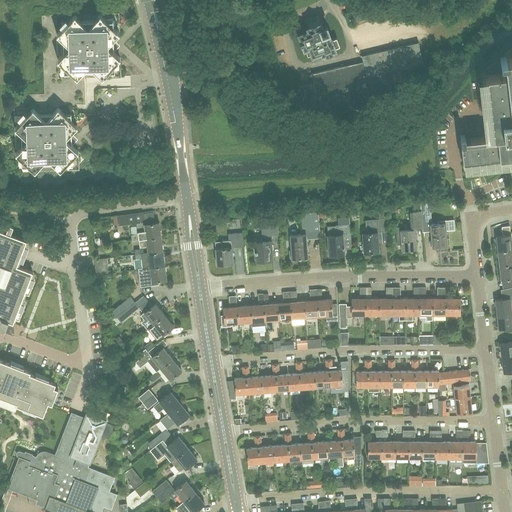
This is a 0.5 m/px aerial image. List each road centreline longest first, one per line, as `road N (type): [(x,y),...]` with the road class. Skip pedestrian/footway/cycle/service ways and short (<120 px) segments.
road 1 (residential): [(31,345),(85,358),(74,215),(186,198)]
road 2 (residential): [(199,284),(476,273)]
road 3 (residential): [(211,358),(485,348)]
road 4 (residential): [(222,429),(359,416),(493,420)]
road 5 (residential): [(234,500),(364,487),(501,487)]
road 6 (tertiary): [(186,198),(168,75)]
